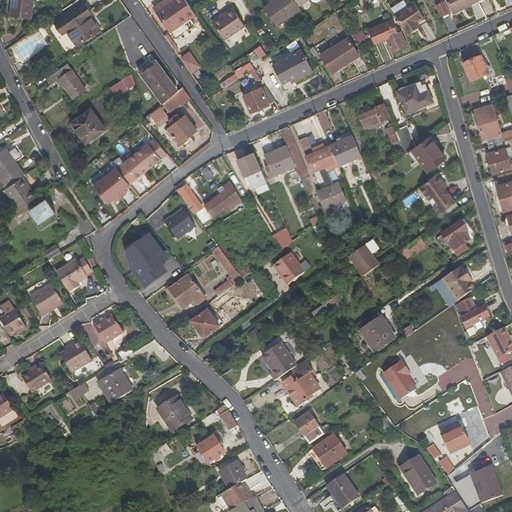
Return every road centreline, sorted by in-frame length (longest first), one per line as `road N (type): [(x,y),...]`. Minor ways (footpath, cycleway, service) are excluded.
road 1 (residential): [(122,291),(230,397),(302,511)]
road 2 (residential): [(511,301),(437,51)]
road 3 (residential): [(227,143),(437,51)]
road 4 (residential): [(227,143),(106,236),(106,263),(122,291)]
road 5 (residential): [(129,0),(227,143)]
road 6 (residential): [(122,291),(0,367)]
road 7 (residential): [(0,62),(64,173)]
